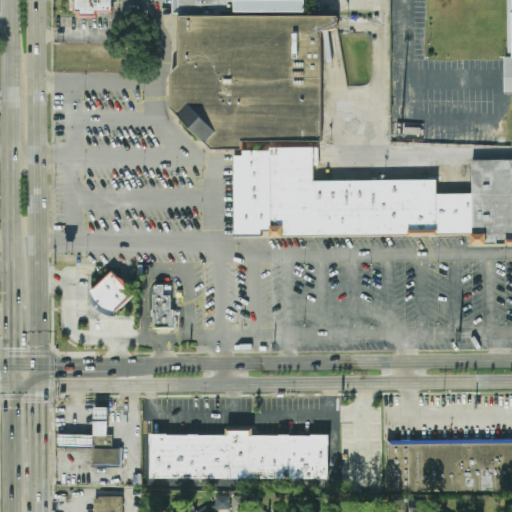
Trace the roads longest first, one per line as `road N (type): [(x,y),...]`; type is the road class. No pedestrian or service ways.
road 1 (secondary): [(37,385),(511,382)]
road 2 (secondary): [(511,360),(106,364)]
road 3 (secondary): [(37,365),(35,0)]
road 4 (secondary): [(12,385),(12,511)]
road 5 (secondary): [(9,154),(11,279)]
